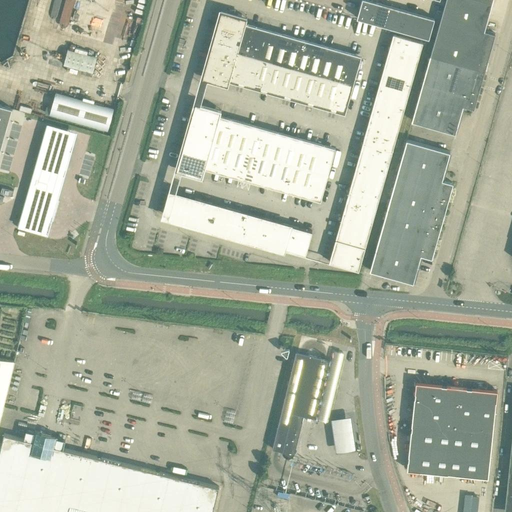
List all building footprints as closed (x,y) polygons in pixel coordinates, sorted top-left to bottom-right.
[(434,18),(372,0),(361,0),(357,17),(429,37),(434,18)] [(416,107),(412,120),(455,132),(463,105),(474,108),(474,104),(484,70),(495,33),(484,30),(491,0),(445,0),(416,104),(416,107)] [(221,10),(202,78),(228,85),(230,80),(235,82),(246,85),(258,88),(269,91),(281,95),(292,98),(305,101),(315,104),(328,108),(338,111),(345,113),(346,110),(361,57),(361,55),(355,53),(344,50),(331,46),(321,43),(308,40),(298,37),(285,33),(275,30),(262,27),(252,24),(246,22),(247,17),(221,10)] [(364,136),(362,142),(392,150),(423,41),(396,33),(394,40),(391,39),(388,51),(391,52),(387,64),(385,63),(381,75),(384,76),(380,88),(378,88),(375,99),(377,100),(374,112),(371,112),(368,123),(370,124),(367,136),(364,136)] [(97,57),(68,49),(64,64),(93,72),(97,57)] [(114,108),(56,92),(50,113),(108,130),(114,108)] [(195,102),(176,170),(202,178),(203,173),(204,173),(205,168),(211,170),(222,173),(234,176),(245,179),(257,183),(268,186),(280,189),(291,192),(304,196),(314,198),(321,200),(321,198),(322,194),(334,153),(335,150),(336,147),(329,145),(318,142),(306,139),(295,136),(283,132),(272,129),(260,126),(249,123),(237,119),(226,116),(220,115),(222,109),(195,102)] [(0,151),(12,108),(0,104),(0,151)] [(18,226),(47,234),(78,131),(49,123),(18,226)] [(407,139),(370,269),(413,281),(421,253),(432,257),(453,182),(442,179),(450,151),(407,139)] [(359,270),(392,150),(362,142),(361,148),(364,148),(360,161),(358,160),(355,172),(357,172),(354,185),(351,184),(348,196),(350,197),(347,209),(344,208),(341,220),(344,221),(342,227),(340,233),(338,233),(336,238),(329,261),(359,270)] [(14,190),(2,187),(0,193),(12,196),(14,190)] [(300,246),(304,231),(304,229),(197,199),(198,198),(195,197),(195,198),(175,193),(169,216),(207,226),(207,227),(306,254),(307,248),(300,246)] [(315,417),(318,408),(330,359),(296,350),(272,448),(282,450),(282,453),(284,456),(287,457),(290,457),(292,455),(294,453),(303,414),(315,417)] [(212,511),(219,486),(128,463),(63,447),(65,438),(57,437),(57,435),(34,429),(33,431),(26,429),(23,438),(3,433),(1,443),(0,442),(0,418),(14,360),(0,356),(0,511),(212,511)] [(416,382),(407,468),(488,476),(497,390),(461,386),(461,388),(452,387),(452,385),(416,382)] [(351,416),(332,419),(338,452),(357,448),(351,416)]
